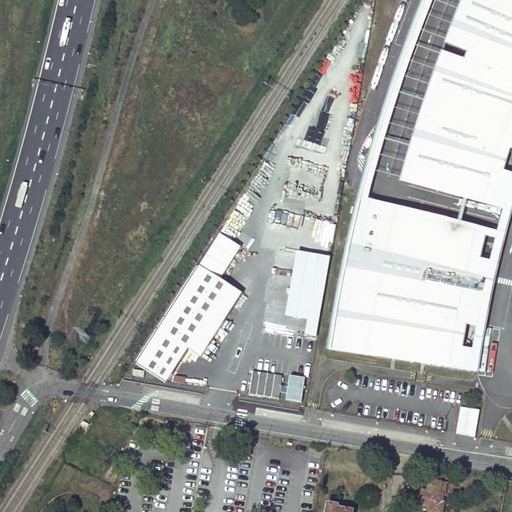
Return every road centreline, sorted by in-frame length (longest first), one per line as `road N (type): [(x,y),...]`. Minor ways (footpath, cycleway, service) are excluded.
road 1 (tertiary): [(511,467),(53,387),(32,394),(0,445)]
road 2 (motorway): [(0,280),(75,0)]
